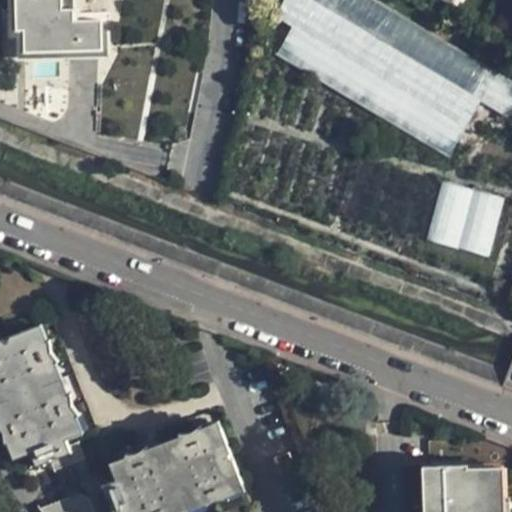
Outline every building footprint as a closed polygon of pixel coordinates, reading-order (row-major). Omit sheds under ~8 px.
[(74,0),(16,0),(17,16),(5,17),(7,45),(25,45),(26,52),(102,50),(101,21),(74,21),(73,9),(75,9),(74,0)] [(473,138),(481,124),(489,111),(488,110),(496,97),(506,80),(371,0),(276,0),(266,16),(279,24),(264,49),(459,164),(474,139),(473,138)] [(16,79),(8,80),(8,90),(17,90),(16,79)] [(489,111),(481,124),(511,141),(511,107),(496,97),(488,110),(489,111)] [(469,185),(460,217),(480,225),(489,217),(495,212),(500,194),(469,185)] [(480,225),(460,217),(456,233),(452,245),(480,253),(484,252),(495,212),(489,217),(480,225)] [(0,399),(7,419),(0,421),(0,425),(5,432),(6,442),(9,444),(15,459),(32,452),(37,465),(51,460),(55,471),(75,463),(86,459),(79,442),(69,445),(67,439),(84,432),(79,416),(81,414),(74,405),(72,394),(70,394),(63,397),(51,365),(58,362),(60,361),(52,351),(51,340),(49,341),(43,324),(11,336),(13,339),(4,342),(3,340),(0,341),(0,399)] [(70,394),(58,362),(51,365),(63,397),(70,394)] [(174,511),(174,510),(205,499),(208,505),(209,507),(219,500),(230,499),(230,496),(246,490),(234,459),(232,460),(229,452),(231,451),(220,422),(204,427),(202,425),(190,433),(181,433),(180,436),(183,443),(152,454),(150,447),(149,445),(141,452),(126,453),(128,457),(112,463),(118,480),(104,484),(107,493),(110,500),(112,499),(114,505),(112,506),(113,511),(174,511)] [(180,436),(150,447),(152,454),(183,443),(180,436)] [(75,463),(90,499),(99,495),(86,459),(75,463)] [(499,511),(499,498),(494,498),(493,477),(471,477),(470,464),(424,466),(425,511),(499,511)] [(94,511),(90,499),(78,493),(40,509),(42,511),(94,511)] [(94,511),(113,511),(112,506),(114,505),(112,499),(110,500),(107,493),(99,495),(90,499),(94,511)] [(174,511),(189,511),(208,505),(205,499),(174,510),(174,511)]
